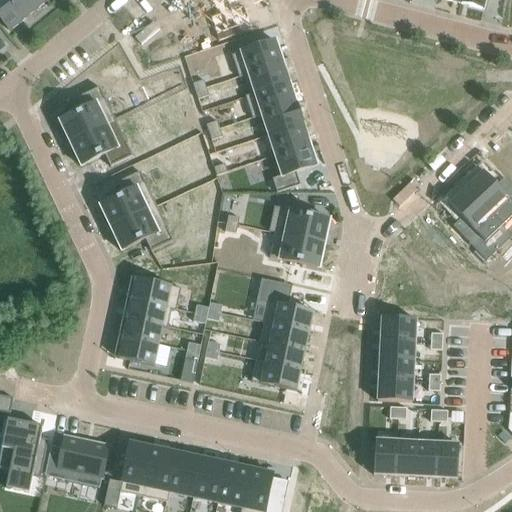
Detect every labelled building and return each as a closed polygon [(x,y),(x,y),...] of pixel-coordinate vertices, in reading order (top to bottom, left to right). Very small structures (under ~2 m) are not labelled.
[(28,16),(14,0),(0,0),(0,19),(10,31),(28,16)] [(46,2),(44,0),(14,0),(28,16),(46,2)] [(210,17),(217,40),(248,30),(241,7),(235,9),(233,3),(240,0),(211,0),(217,12),(218,15),(210,17)] [(461,0),(461,4),(484,10),(486,0),(461,0)] [(276,42),(232,56),(239,78),(283,63),(276,42)] [(283,63),(239,78),(239,79),(244,77),(249,92),(244,94),(246,98),(290,84),(283,63)] [(204,81),(193,84),(195,92),(206,89),(204,81)] [(290,84),(246,98),(252,119),(296,104),(290,84)] [(83,111),(59,122),(70,145),(116,123),(100,88),(77,99),(83,111)] [(206,89),(195,92),(198,100),(209,96),(206,89)] [(296,104),(252,119),(253,120),(262,117),(268,137),(303,125),(296,104)] [(217,122),(206,125),(209,133),(220,130),(217,122)] [(116,123),(70,145),(81,167),(105,156),(110,168),(133,157),(116,123)] [(303,125),(268,137),(275,157),(310,146),(303,125)] [(220,130),(209,133),(211,141),(222,137),(220,130)] [(281,177),(272,180),(277,194),(300,186),(296,174),(317,167),(310,146),(275,157),(281,177)] [(225,164),(214,168),(217,176),(227,173),(225,164)] [(124,196),(100,207),(111,230),(157,208),(140,173),(118,184),(124,196)] [(487,173),(468,190),(511,235),(511,191),(507,196),(487,173)] [(511,235),(468,190),(450,206),(469,227),(460,235),(476,252),(487,264),(511,241),(511,235)] [(157,208),(111,230),(121,252),(145,241),(151,253),(173,242),(157,208)] [(275,234),(275,235),(325,245),(330,221),(290,212),(285,236),(275,234)] [(228,216),(226,224),(237,226),(239,218),(228,216)] [(226,224),(224,232),(236,234),(237,226),(226,224)] [(275,235),(270,259),(320,270),(325,245),(275,235)] [(422,246),(395,268),(427,310),(454,289),(451,285),(480,263),(459,238),(432,259),(422,246)] [(136,280),(131,301),(176,310),(181,289),(136,280)] [(265,284),(261,301),(269,303),(264,324),(309,334),(313,313),(287,307),(291,289),(265,284)] [(131,301),(127,320),(168,328),(171,311),(176,312),(176,310),(131,301)] [(209,309),(208,312),(220,315),(222,307),(210,304),(209,309)] [(197,306),(195,314),(207,317),(208,312),(209,309),(197,306)] [(207,317),(207,320),(219,323),(220,315),(208,312),(207,317)] [(195,314),(193,322),(205,325),(207,320),(207,317),(195,314)] [(127,320),(123,338),(159,346),(163,328),(167,329),(168,328),(127,320)] [(413,322),(379,321),(379,341),(414,342),(413,322)] [(264,324),(260,343),(305,352),(309,334),(264,324)] [(123,338),(119,360),(154,367),(159,346),(123,338)] [(414,342),(379,341),(379,362),(413,364),(414,342)] [(208,343),(207,351),(219,353),(220,346),(208,343)] [(256,360),(256,362),(301,371),(305,352),(260,343),(260,344),(269,346),(266,362),(256,360)] [(189,344),(187,352),(199,355),(201,347),(189,344)] [(207,351),(205,359),(217,362),(219,353),(207,351)] [(187,352),(185,360),(197,363),(199,355),(187,352)] [(185,360),(181,381),(193,384),(197,363),(185,360)] [(256,362),(251,383),(296,392),(301,371),(256,362)] [(379,362),(379,383),(414,384),(413,364),(379,362)] [(450,375),(439,374),(439,382),(449,383),(450,375)] [(379,383),(378,405),(414,405),(414,384),(379,383)] [(0,396),(0,413),(7,415),(10,399),(0,396)] [(396,411),(387,411),(387,421),(396,421),(396,411)] [(396,411),(396,421),(405,421),(405,412),(396,411)] [(435,412),(426,412),(426,421),(435,421),(435,412)] [(435,412),(435,421),(444,422),(444,413),(435,412)] [(7,420),(2,449),(14,452),(6,489),(29,494),(32,478),(40,480),(48,441),(40,439),(43,428),(7,420)] [(50,451),(45,477),(98,490),(108,448),(66,437),(62,454),(50,451)] [(375,444),(374,477),(394,478),(395,445),(375,444)] [(130,445),(120,493),(143,498),(154,450),(130,445)] [(395,445),(394,478),(414,479),(415,445),(395,445)] [(415,445),(414,479),(435,479),(436,445),(415,445)] [(436,445),(435,479),(457,479),(457,446),(436,445)] [(154,450),(143,498),(168,503),(169,494),(171,494),(179,455),(154,450)] [(179,455),(171,494),(195,499),(203,460),(179,455)] [(203,460),(195,499),(219,505),(228,465),(203,460)] [(228,465),(219,505),(241,509),(240,511),(242,511),(252,471),(228,465)] [(252,471),(242,511),(282,511),(285,503),(268,499),(273,475),(252,471)] [(116,509),(120,493),(122,484),(109,481),(104,506),(116,509)]
